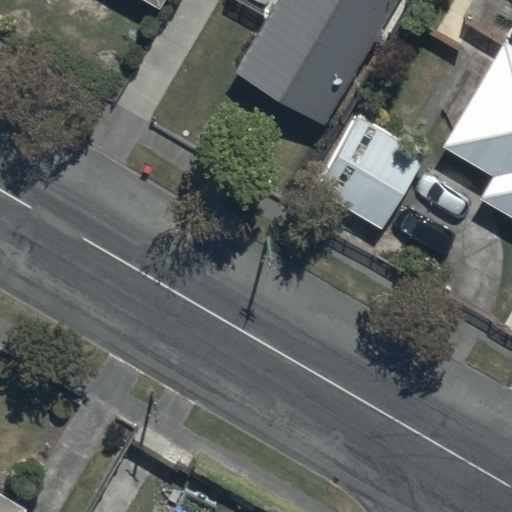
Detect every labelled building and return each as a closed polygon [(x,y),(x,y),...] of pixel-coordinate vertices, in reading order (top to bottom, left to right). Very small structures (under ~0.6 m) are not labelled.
[(162,0),(137,0),(156,11),(162,0)] [(399,0),(276,0),(233,76),(325,129),(399,0)] [(502,45),(440,146),(490,178),(477,201),(511,221),(511,50),(511,51),(502,45)] [(422,160),(353,115),(308,183),(377,229),(422,160)] [(0,511),(20,511),(23,508),(0,494),(0,511)]
